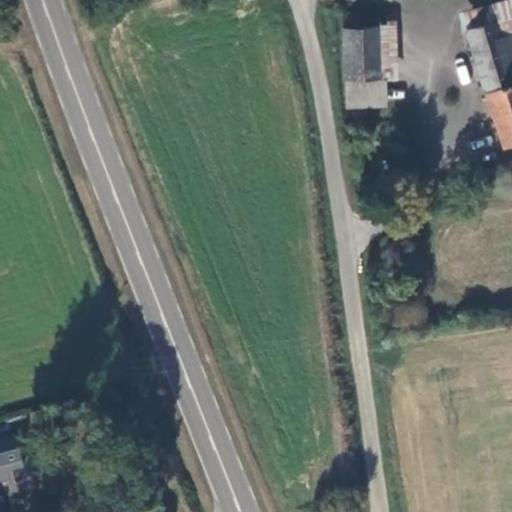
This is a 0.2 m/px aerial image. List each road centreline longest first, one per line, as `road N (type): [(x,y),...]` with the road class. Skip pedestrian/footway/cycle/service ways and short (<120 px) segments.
road 1 (secondary): [(44,0),(240,511)]
road 2 (unclassified): [(383,511),(300,0)]
